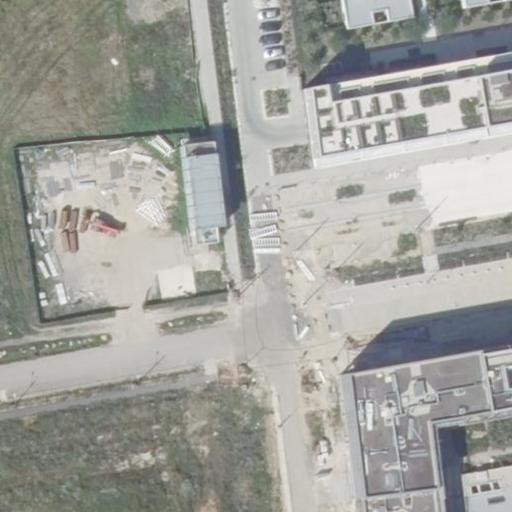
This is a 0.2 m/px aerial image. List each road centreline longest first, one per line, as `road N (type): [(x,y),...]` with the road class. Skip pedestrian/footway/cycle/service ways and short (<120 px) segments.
road 1 (residential): [(243,0),(285,337)]
road 2 (unclassified): [(0,386),(285,337)]
road 3 (unclassified): [(285,337),(511,293)]
